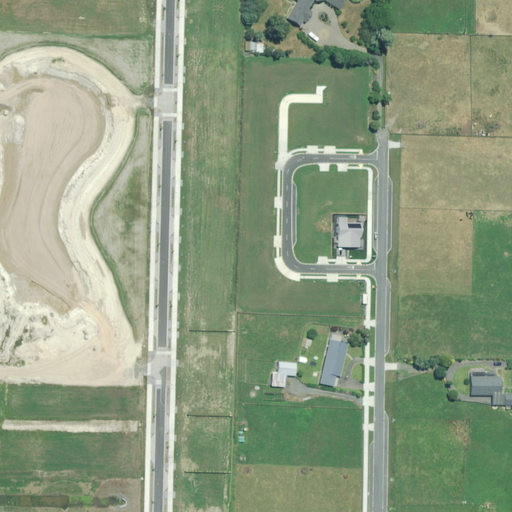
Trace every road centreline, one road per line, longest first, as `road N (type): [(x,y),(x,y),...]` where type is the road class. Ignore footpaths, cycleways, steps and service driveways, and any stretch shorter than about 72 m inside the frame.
road 1 (residential): [(170,0),(161,372)]
road 2 (residential): [(377,267),(374,511)]
road 3 (residential): [(377,267),(291,263),(291,159)]
road 4 (residential): [(161,372),(0,367)]
road 5 (residential): [(161,372),(158,511)]
road 6 (residential): [(380,74),(509,77)]
